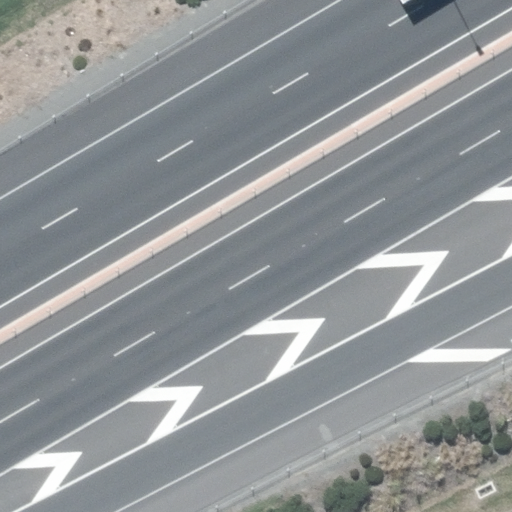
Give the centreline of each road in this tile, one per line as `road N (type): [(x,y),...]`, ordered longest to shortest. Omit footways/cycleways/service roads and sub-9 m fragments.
road 1 (motorway): [(511,121),(0,419)]
road 2 (motorway): [(511,277),(59,511)]
road 3 (motorway): [(0,251),(430,0)]
